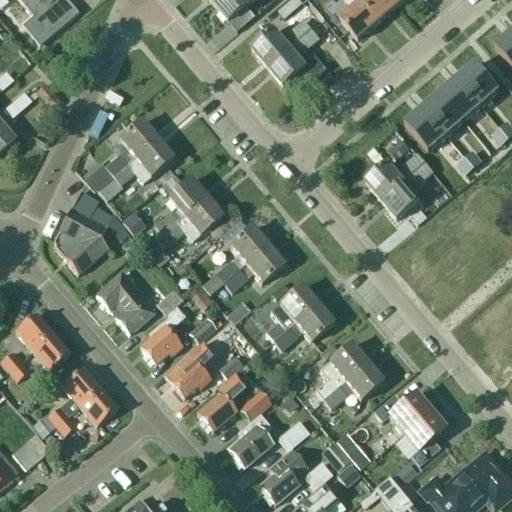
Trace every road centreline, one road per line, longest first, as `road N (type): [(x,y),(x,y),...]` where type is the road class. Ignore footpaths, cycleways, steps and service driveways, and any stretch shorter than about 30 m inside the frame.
road 1 (residential): [(511,435),(287,165)]
road 2 (unclassified): [(14,255),(126,0)]
road 3 (residential): [(287,165),(480,0)]
road 4 (residential): [(287,165),(144,0)]
road 5 (unclassified): [(149,414),(14,255)]
road 6 (residential): [(38,511),(149,414)]
road 7 (unclassified): [(231,511),(149,414)]
